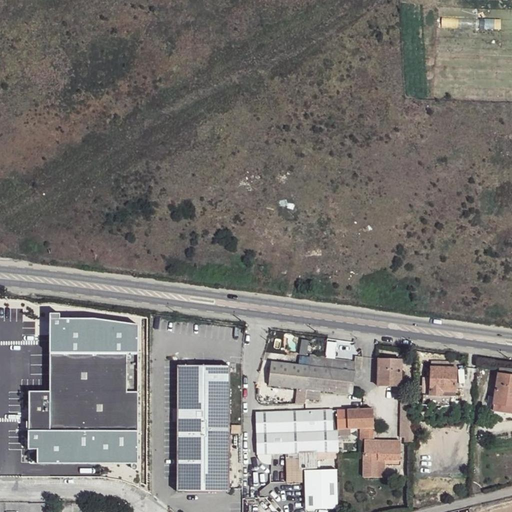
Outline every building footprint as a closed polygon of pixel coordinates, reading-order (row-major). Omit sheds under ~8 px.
[(339,343),(327,342),(326,354),(337,355),(339,343)] [(139,354),(50,353),(50,391),(29,391),(29,430),(81,430),(138,430),(139,354)] [(325,359),(311,357),(310,366),(324,368),(325,359)] [(356,361),(325,358),(325,359),(324,368),(355,371),(356,361)] [(378,359),(378,387),(400,387),(401,360),(378,359)] [(272,362),(270,385),(298,389),(297,404),(306,404),(306,399),(320,401),(321,391),(353,395),(355,371),(324,368),(310,366),(272,362)] [(231,363),(231,376),(239,376),(239,363),(231,363)] [(511,366),(500,365),(499,374),(511,376),(511,366)] [(178,366),(177,492),(230,492),(230,366),(178,366)] [(431,387),(430,395),(442,396),(442,392),(456,392),(456,369),(431,368),(431,377),(431,387)] [(511,376),(499,374),(494,404),(511,406),(511,376)] [(414,404),(415,395),(401,395),(400,437),(404,438),(414,438),(414,426),(414,404)] [(511,413),(511,406),(494,404),(493,411),(511,413)] [(257,414),(258,454),(339,451),(338,429),(360,428),(373,428),(374,428),(373,409),(257,414)] [(364,442),(364,455),(364,478),(378,478),(379,460),(385,460),(401,460),(401,442),(374,441),(373,428),(360,428),(360,442),(364,442)] [(81,430),(29,430),(39,446),(75,445),(81,430)] [(299,456),(288,456),(289,472),(300,472),(299,456)] [(336,470),(303,471),(305,511),(338,510),(336,470)]
